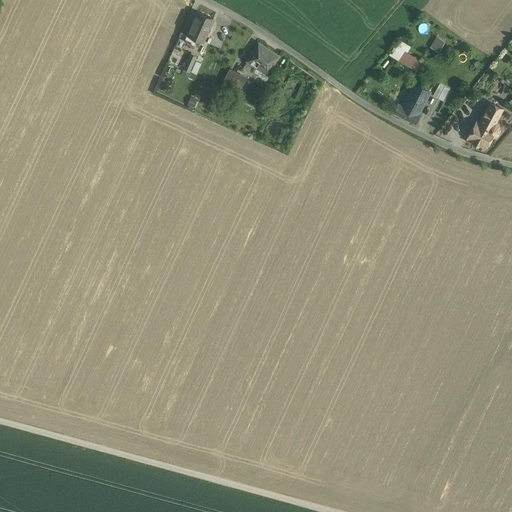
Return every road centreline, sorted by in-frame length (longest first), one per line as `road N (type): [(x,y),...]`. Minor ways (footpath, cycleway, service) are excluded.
road 1 (track): [(0,419),(337,511)]
road 2 (unclassified): [(205,0),(372,109),(427,137),(511,163)]
